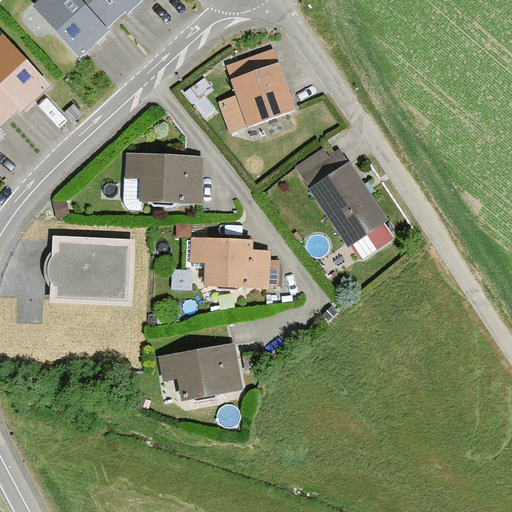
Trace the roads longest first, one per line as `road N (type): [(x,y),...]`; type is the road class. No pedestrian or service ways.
road 1 (unclassified): [(270,0),(511,343)]
road 2 (secondary): [(0,221),(221,0)]
